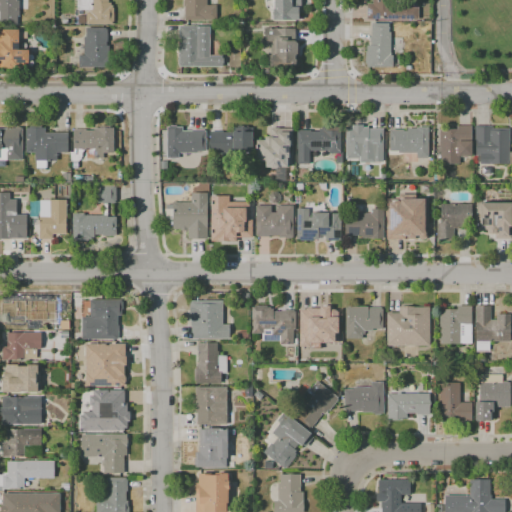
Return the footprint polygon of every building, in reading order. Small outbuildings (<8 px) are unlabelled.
[(17,24),(0,25),(0,0),(19,0),(19,15),(17,15),(17,24)] [(113,24),(86,24),(86,12),(89,12),(89,10),(77,10),(77,0),(108,0),(108,3),(111,3),(111,5),(113,5),(113,8),(114,8),(114,22),(113,22),(113,24)] [(216,21),(185,21),(185,6),(184,6),(184,2),(185,2),(185,0),(207,0),(207,5),(217,5),(216,21)] [(299,20),(273,20),(273,9),(274,9),(274,0),(301,0),(301,6),(299,6),(299,19),(299,20)] [(391,0),(391,2),(413,2),(413,7),(418,7),(418,19),(367,19),(367,4),(373,4),(373,0),(391,0)] [(393,67),(367,67),(367,64),(365,64),(365,52),(367,52),(367,46),(371,46),(371,42),(370,42),(370,36),(371,36),(371,23),(388,23),(388,32),(391,32),(391,55),(393,55),(393,67)] [(223,67),(179,67),(179,65),(177,65),(177,50),(179,50),(179,26),(197,26),(210,26),(210,55),(222,55),(222,58),(223,58),(223,64),(223,67)] [(113,68),(79,67),(79,55),(84,55),(84,37),(86,37),(86,28),(106,28),(106,30),(108,30),(108,42),(106,42),(106,46),(109,46),(109,55),(113,55),(113,68)] [(299,68),(269,67),(269,55),(271,55),(271,43),(264,43),(264,28),(276,28),(276,29),(295,29),(295,41),(298,44),(299,44),(299,68)] [(0,29),(19,29),(19,50),(28,50),(28,63),(28,68),(13,68),(7,68),(7,67),(0,67),(0,29)] [(360,159),(345,159),(345,127),(352,127),(352,125),(363,125),(363,127),(369,127),(369,129),(383,129),(383,162),(374,162),(360,162),(360,159)] [(47,169),(37,169),(37,161),(35,161),(35,153),(26,153),(26,128),(29,128),(29,126),(41,126),(41,128),(45,128),(45,133),(68,133),(68,153),(57,153),(57,161),(47,161),(47,169)] [(79,162),(70,162),(70,152),(76,152),(76,149),(73,149),(73,129),(86,129),(86,131),(93,131),(93,128),(100,128),(100,126),(110,126),(110,128),(114,128),(114,153),(102,153),(102,148),(86,148),(86,150),(81,150),(81,152),(82,152),(82,158),(81,158),(81,160),(79,160),(79,162)] [(178,158),(166,158),(167,128),(169,128),(169,126),(176,126),(176,127),(182,127),(182,131),(192,131),(192,129),(204,129),(204,131),(206,131),(206,151),(200,151),(200,153),(178,153),(178,158)] [(253,152),(210,153),(210,132),(223,132),(223,133),(233,133),(233,128),(237,128),(237,126),(250,126),(250,127),(252,127),(253,152)] [(298,164),(298,149),(297,149),(297,132),(298,132),(298,130),(311,130),(311,132),(319,132),(319,129),(322,129),(322,127),(340,126),(340,132),(343,132),(343,152),(344,152),(344,163),(336,163),(336,156),(339,156),(339,153),(329,153),(329,151),(310,151),(310,164),(298,164)] [(417,153),(398,153),(398,151),(390,151),(390,132),(391,132),(391,129),(403,129),(403,131),(407,131),(407,129),(416,129),(416,127),(419,127),(419,126),(426,126),(426,127),(428,127),(428,158),(417,158),(417,153)] [(460,164),(440,164),(440,147),(439,147),(439,129),(457,129),(457,126),(472,126),(472,156),(460,156),(460,164)] [(511,164),(480,164),(480,162),(474,162),(474,154),(476,154),(475,126),(493,126),(493,129),(510,129),(510,148),(509,148),(509,153),(511,152),(511,164)] [(22,160),(0,160),(0,129),(15,129),(15,127),(21,127),(21,129),(22,129),(22,160)] [(277,169),(270,169),(270,168),(265,168),(265,162),(256,162),(256,140),(265,140),(265,137),(271,137),(271,128),(292,128),(292,143),(290,143),(290,146),(289,146),(289,159),(291,159),(291,164),(290,164),(290,167),(277,167),(277,169)] [(444,181),(436,180),(436,172),(445,173),(444,181)] [(88,241),(73,241),(72,213),(84,213),(84,215),(86,215),(103,215),(103,204),(97,204),(97,185),(115,185),(115,187),(116,187),(116,201),(115,201),(115,203),(108,203),(108,217),(116,217),(116,235),(115,235),(115,236),(103,236),(103,235),(94,235),(94,238),(91,238),(91,239),(88,239),(88,241)] [(272,204),(269,201),(268,196),(272,192),(276,192),(280,195),(280,200),(277,204),(272,204)] [(0,240),(0,193),(10,193),(10,199),(17,199),(17,215),(27,215),(26,239),(2,239),(0,240)] [(208,240),(188,240),(188,229),(187,229),(187,231),(181,231),(181,229),(173,229),(172,202),(191,202),(191,193),(207,193),(208,240)] [(406,239),(387,239),(387,199),(399,199),(399,194),(416,194),(416,199),(428,199),(428,226),(425,226),(425,230),(427,232),(428,235),(427,238),(424,239),(422,239),(419,238),(418,236),(415,236),(415,239),(407,239),(407,236),(406,236),(406,239)] [(211,241),(211,196),(229,196),(229,202),(249,202),(249,220),(252,220),(252,238),(236,237),(236,241),(211,241)] [(52,240),(39,240),(38,232),(40,232),(40,210),(37,217),(30,217),(30,201),(40,201),(50,201),(50,200),(66,200),(66,234),(52,234),(52,240)] [(495,239),(495,233),(487,233),(487,230),(476,230),(476,214),(477,214),(477,203),(511,203),(511,222),(511,239),(495,239)] [(437,240),(437,223),(441,223),(441,205),(471,204),(471,227),(457,227),(457,228),(453,228),(454,240),(437,240)] [(291,239),(285,239),(285,238),(279,238),(279,235),(269,235),(269,237),(257,237),(257,236),(256,236),(256,205),(271,205),(271,212),(276,212),(276,206),(294,206),(294,237),(291,237),(291,239)] [(340,241),(326,241),(326,238),(319,238),(319,239),(313,239),(313,241),(300,241),(300,240),(296,240),(297,209),(309,209),(309,216),(311,216),(311,213),(329,213),(329,212),(334,212),(334,213),(341,213),(340,241)] [(384,238),(362,238),(362,235),(345,235),(345,213),(372,213),(372,209),(383,209),(384,238)] [(2,328),(2,315),(7,315),(7,301),(24,301),(24,300),(41,300),(41,317),(39,317),(39,327),(33,327),(33,328),(2,328)] [(117,339),(82,340),(81,317),(90,317),(90,300),(121,300),(121,302),(122,302),(122,309),(121,309),(121,316),(117,316),(117,326),(118,326),(119,338),(117,338),(117,339)] [(230,339),(193,339),(193,337),(192,337),(192,326),(191,326),(191,317),(190,317),(190,303),(191,303),(191,301),(222,301),(223,325),(230,325),(230,339)] [(293,345),(280,345),(280,341),(262,341),(262,334),(252,334),(251,307),(255,307),(255,306),(267,306),(267,307),(270,307),(270,309),(273,309),(273,312),(282,312),(282,310),(294,310),(294,312),(295,312),(295,330),(293,330),(293,345)] [(339,343),(309,343),(309,347),(300,347),(300,310),(306,310),(306,309),(320,309),(320,306),(330,306),(330,310),(333,309),(336,310),(338,312),(338,330),(339,330),(339,343)] [(362,339),(346,339),(345,308),(347,308),(347,306),(355,306),(355,307),(368,307),(368,309),(369,309),(369,308),(381,308),(381,310),(382,310),(382,329),(372,329),(372,331),(364,331),(364,334),(362,335),(362,339)] [(471,344),(440,344),(440,328),(439,328),(439,310),(457,310),(457,306),(472,306),(471,344)] [(489,352),(476,352),(476,341),(475,341),(476,306),(491,306),(491,320),(497,320),(497,315),(510,315),(510,342),(489,342),(489,352)] [(387,346),(387,313),(399,313),(399,307),(430,307),(430,346),(387,346)] [(249,339),(239,338),(239,331),(249,332),(249,339)] [(24,361),(2,361),(2,347),(7,347),(7,333),(40,333),(40,349),(24,349),(24,361)] [(221,384),(196,384),(196,382),(194,382),(194,369),(196,369),(196,367),(197,367),(196,364),(199,364),(199,356),(197,356),(197,343),(217,343),(217,351),(218,351),(218,356),(226,356),(226,373),(221,373),(221,384)] [(86,359),(124,361),(123,387),(85,386),(86,359)] [(38,392),(27,393),(27,391),(20,391),(20,393),(2,393),(2,377),(4,377),(4,373),(6,373),(5,365),(18,365),(18,366),(27,366),(27,365),(38,365),(38,372),(40,372),(40,385),(38,385),(38,392)] [(437,380),(437,371),(446,370),(446,379),(437,380)] [(475,421),(475,402),(480,402),(480,383),(481,383),(481,375),(502,375),(502,383),(503,383),(503,381),(508,381),(508,383),(510,383),(510,407),(493,407),(493,412),(491,412),(491,421),(475,421)] [(309,428),(295,416),(304,405),(298,401),(308,389),(310,390),(317,382),(338,398),(337,399),(338,400),(326,415),(323,413),(311,427),(310,427),(309,428)] [(380,415),(374,415),(374,414),(371,414),(371,413),(362,413),(362,410),(358,410),(358,411),(346,411),(346,410),(344,410),(344,390),(352,390),(352,387),(370,387),(370,388),(371,388),(371,382),(383,382),(383,414),(380,414),(380,415)] [(472,421),(449,421),(449,418),(439,418),(439,383),(460,383),(460,402),(471,402),(472,421)] [(253,396),(245,396),(245,386),(253,386),(253,396)] [(227,425),(197,425),(197,411),(195,411),(195,387),(227,387),(227,425)] [(128,432),(116,432),(116,431),(96,431),(96,418),(106,417),(105,391),(107,391),(107,390),(124,390),(124,392),(126,391),(126,401),(127,401),(127,415),(128,415),(128,432)] [(392,421),(392,419),(387,419),(387,394),(429,394),(429,415),(416,415),(416,414),(406,414),(406,419),(402,419),(402,420),(392,421)] [(41,424),(2,424),(2,415),(0,415),(0,408),(2,408),(2,396),(9,396),(9,397),(24,397),(41,397),(41,424)] [(284,469),(263,453),(271,443),(273,444),(278,438),(272,433),(279,424),(276,421),(284,412),(290,417),(291,417),(311,433),(310,435),(313,437),(306,447),(302,445),(301,446),(298,444),(294,449),(296,451),(294,453),(296,454),(295,456),(286,468),(285,467),(284,469)] [(226,468),(195,468),(195,465),(194,465),(194,459),(195,459),(195,452),(199,452),(199,428),(227,428),(227,458),(226,459),(226,468)] [(29,457),(2,457),(2,443),(7,443),(7,430),(24,430),(24,429),(41,429),(41,446),(29,446),(29,457)] [(124,474),(102,473),(102,461),(103,461),(103,457),(81,457),(81,435),(127,435),(127,455),(124,455),(124,474)] [(24,489),(2,489),(2,475),(7,475),(7,462),(54,461),(54,478),(24,478),(24,489)] [(197,474),(228,474),(228,511),(194,511),(195,482),(197,482),(197,474)] [(304,511),(274,511),(274,501),(278,501),(278,483),(280,483),(280,475),(300,475),(300,493),(303,493),(303,501),(304,501),(304,511)] [(129,511),(96,511),(96,498),(105,498),(105,478),(125,478),(125,480),(127,480),(127,492),(125,492),(125,501),(127,501),(127,507),(129,508),(129,511)] [(420,511),(381,511),(381,507),(381,501),(376,501),(376,493),(378,493),(378,482),(379,482),(379,480),(410,480),(410,495),(400,495),(400,503),(421,503),(420,511)] [(505,511),(445,511),(445,496),(470,496),(470,480),(490,480),(490,496),(491,496),(491,499),(505,499),(505,511)] [(0,511),(0,505),(2,505),(2,493),(60,493),(60,511),(0,511)]
